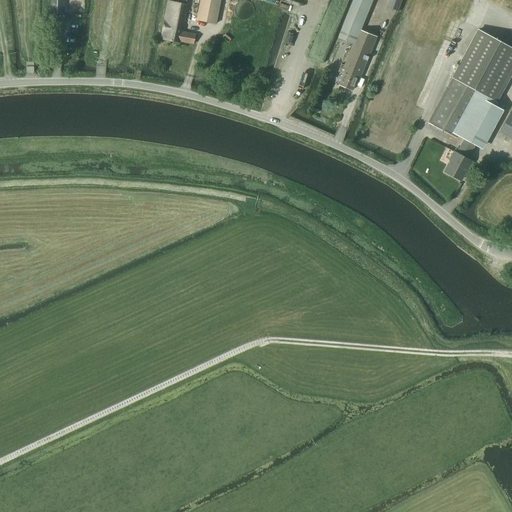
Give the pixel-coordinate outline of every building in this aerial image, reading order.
[(63,0),(50,0),(51,14),(64,14),(63,0)] [(200,0),(196,20),(216,24),(220,0),(200,0)] [(255,12),(255,9),(255,6),(253,3),(251,1),(249,0),(239,0),(237,1),(235,4),(234,6),(233,9),(233,12),(234,15),(236,18),(239,20),(242,21),(245,21),(248,21),(250,19),(253,17),(254,15),(255,12)] [(343,74),(339,85),(353,90),(358,76),(360,77),(376,37),(359,30),(371,0),(353,0),(338,38),(353,44),(344,66),(341,64),(338,72),(343,74)] [(387,7),(397,11),(401,0),(390,0),(387,7)] [(168,2),(161,39),(180,43),(180,42),(193,44),(195,35),(182,32),(187,6),(168,2)] [(454,152),(449,160),(451,161),(444,172),(460,181),(466,169),(468,170),(473,162),(466,158),(468,155),(470,156),(475,145),(480,148),(501,109),(494,105),(511,71),(511,48),(479,30),(453,79),(428,123),(457,138),(458,136),(464,139),(457,153),(454,152)] [(511,109),(500,132),(511,139),(511,109)]
